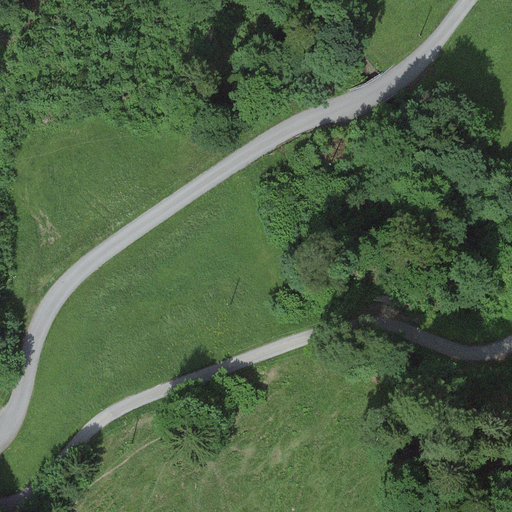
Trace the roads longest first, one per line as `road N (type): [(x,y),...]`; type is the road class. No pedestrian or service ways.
road 1 (unclassified): [(0,433),(21,398),(44,317),(83,268),(276,136),(394,82),(467,0)]
road 2 (track): [(511,343),(481,354),(371,322),(326,330),(121,403),(89,426),(29,494),(0,505)]
